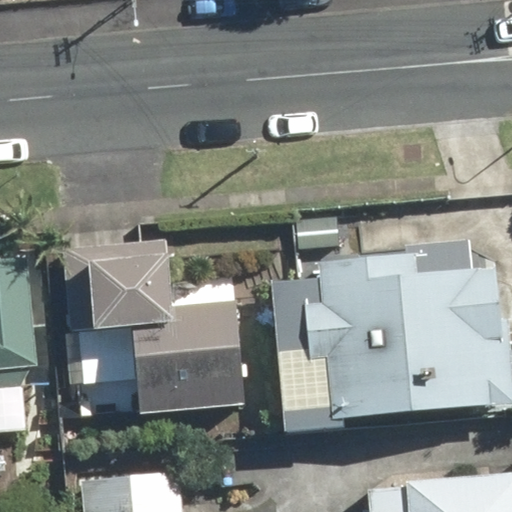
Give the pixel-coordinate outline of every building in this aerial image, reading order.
[(160,239),(61,249),(69,331),(124,326),(132,412),(238,401),(229,304),(167,310),(160,239)] [(411,253),(315,260),(318,302),(302,304),(306,359),(322,357),(327,420),(511,405),(504,317),(495,317),(491,269),(413,275),(411,253)] [(0,371),(40,367),(29,256),(0,258),(0,371)] [(170,511),(167,470),(74,479),(77,511),(170,511)] [(511,511),(511,477),(356,492),(358,511),(511,511)]
